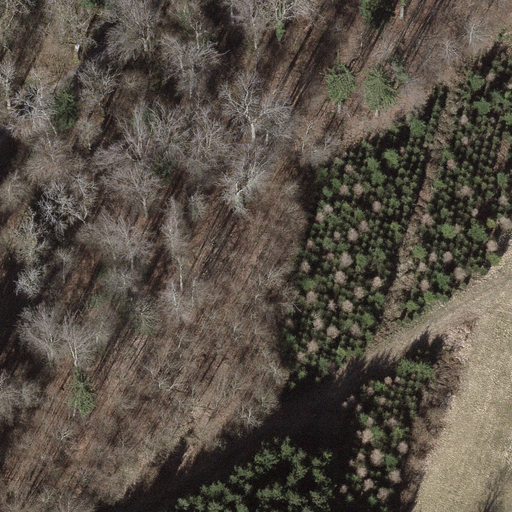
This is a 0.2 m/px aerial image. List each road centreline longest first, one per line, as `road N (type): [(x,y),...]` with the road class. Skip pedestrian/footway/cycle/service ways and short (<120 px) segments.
road 1 (track): [(152,511),(425,331)]
road 2 (track): [(151,0),(0,144)]
